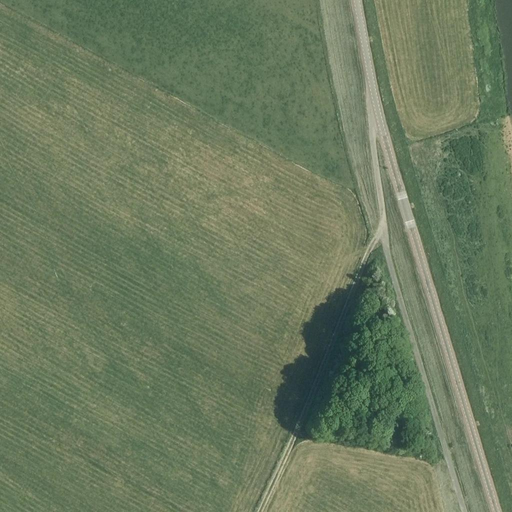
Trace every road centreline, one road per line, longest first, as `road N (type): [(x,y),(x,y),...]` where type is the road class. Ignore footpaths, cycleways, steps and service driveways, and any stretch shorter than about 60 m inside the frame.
road 1 (tertiary): [(495,511),(385,145),(355,0)]
road 2 (track): [(377,111),(370,134),(383,228),(259,511)]
